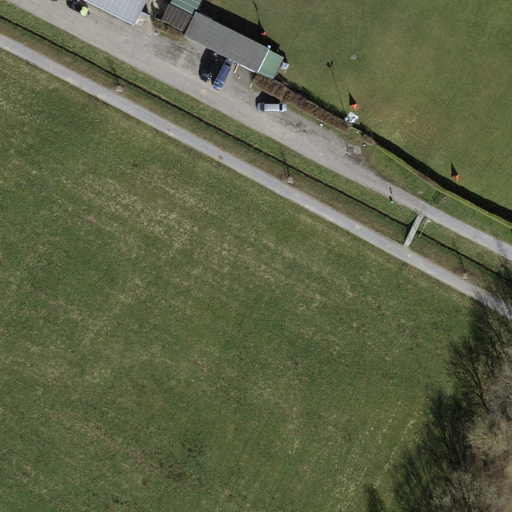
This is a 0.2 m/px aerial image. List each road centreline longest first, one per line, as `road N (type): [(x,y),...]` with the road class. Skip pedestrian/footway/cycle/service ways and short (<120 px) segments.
road 1 (track): [(0,41),(511,315)]
road 2 (track): [(18,0),(511,257)]
